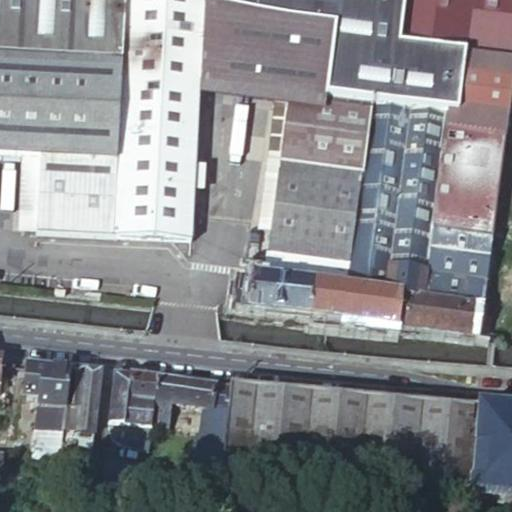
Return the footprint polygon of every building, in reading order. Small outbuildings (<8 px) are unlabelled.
[(511,0),(0,0),(0,157),(41,159),(37,237),(192,245),(200,102),(200,86),(287,97),(270,233),(267,252),(351,263),(347,293),(235,279),(231,311),(309,321),(309,328),(399,336),(400,331),(479,341),(511,96),(511,0)] [(287,97),(200,86),(200,102),(274,111),(259,232),(270,233),(287,97)] [(68,375),(26,371),(23,403),(38,404),(38,412),(38,414),(35,455),(61,458),(61,453),(63,430),(65,413),(68,375)] [(69,372),(68,375),(65,413),(74,414),(73,431),(77,432),(77,436),(93,437),(101,376),(69,372)] [(151,430),(159,384),(159,381),(154,380),(132,378),(131,379),(113,378),(107,427),(113,443),(147,454),(151,430)] [(195,477),(220,479),(221,472),(229,390),(159,384),(151,430),(169,432),(173,409),(204,414),(201,439),(198,439),(195,477)] [(511,417),(229,390),(221,472),(470,496),(469,506),(511,510),(511,417)] [(74,414),(65,413),(63,430),(61,453),(79,454),(79,459),(91,460),(93,437),(77,436),(77,432),(73,431),(74,414)] [(97,477),(99,461),(91,460),(79,459),(77,474),(97,477)] [(141,507),(145,469),(104,463),(101,499),(141,507)]
